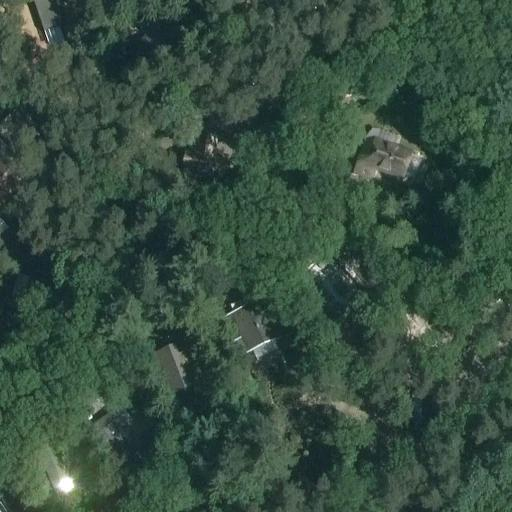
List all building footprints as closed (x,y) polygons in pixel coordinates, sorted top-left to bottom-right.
[(59,30),(64,28),(54,0),(33,0),(49,48),(64,42),(59,30)] [(135,62),(174,42),(160,16),(139,26),(145,38),(127,48),(135,62)] [(114,49),(126,43),(115,20),(103,26),(114,49)] [(248,146),(257,154),(271,138),(263,130),(248,146)] [(378,133),(375,142),(368,162),(359,159),(354,174),(372,180),(375,172),(402,181),(411,155),(394,149),(398,140),(378,133)] [(222,182),(226,160),(212,157),(215,141),(200,138),(196,157),(186,155),(182,172),(207,177),(206,179),(222,182)] [(0,211),(22,191),(0,166),(0,211)] [(106,232),(142,232),(142,212),(107,212),(106,232)] [(328,250),(304,271),(310,277),(331,301),(355,280),(328,250)] [(69,310),(74,294),(34,281),(26,304),(55,313),(57,306),(69,310)] [(276,342),(275,338),(260,305),(219,324),(229,346),(232,344),(238,359),(276,342)] [(183,345),(150,356),(166,400),(198,388),(183,345)] [(118,431),(130,423),(120,409),(91,430),(117,466),(134,454),(118,431)] [(57,497),(74,490),(53,443),(36,451),(57,497)]
